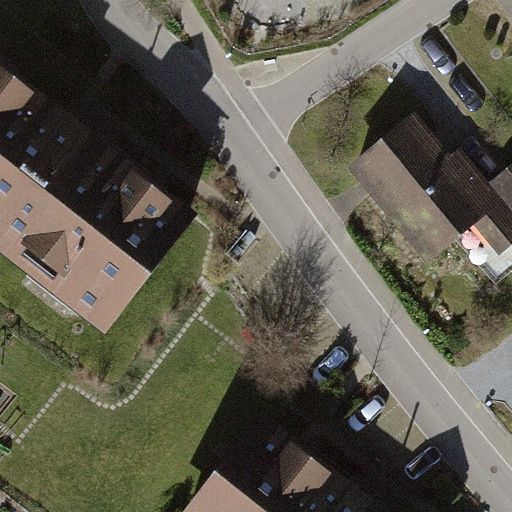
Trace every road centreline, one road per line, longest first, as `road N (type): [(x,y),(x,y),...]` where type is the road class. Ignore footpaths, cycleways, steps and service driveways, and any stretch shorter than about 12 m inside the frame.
road 1 (residential): [(219,147),(328,291),(511,498)]
road 2 (residential): [(219,147),(449,0)]
road 3 (residential): [(126,0),(219,147)]
